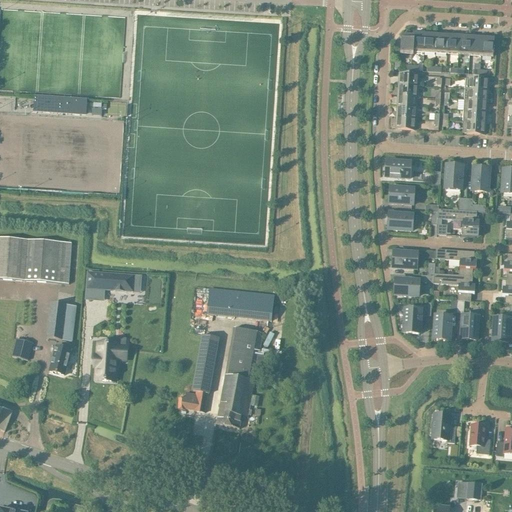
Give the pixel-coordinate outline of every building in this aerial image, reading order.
[(412,55),(413,34),(412,34),(412,36),(401,36),(400,55),(412,55)] [(423,54),(425,35),(413,34),(412,55),(413,55),(413,53),(423,54)] [(435,54),(436,36),(425,35),(423,54),(435,54)] [(446,55),(448,36),(436,36),(435,54),(446,55)] [(458,56),(459,37),(448,36),(446,55),(458,56)] [(469,57),(470,38),(459,37),(458,56),(469,57)] [(481,57),(482,39),(470,38),(469,57),(481,57)] [(482,39),(481,57),(492,58),(494,39),(482,39)] [(398,86),(417,88),(418,76),(399,75),(398,86)] [(464,91),(487,92),(488,81),(465,80),(464,91)] [(417,98),(417,88),(398,86),(398,97),(417,98)] [(486,103),(487,92),(464,91),(464,102),(486,103)] [(86,101),(34,97),(33,112),(85,115),(86,101)] [(416,109),(417,98),(398,97),(397,108),(416,109)] [(486,114),(486,103),(464,102),(463,112),(486,114)] [(415,120),(416,109),(397,108),(396,119),(415,120)] [(485,125),(486,114),(463,112),(462,123),(485,125)] [(414,131),(415,120),(396,119),(396,130),(414,131)] [(484,136),(485,125),(462,123),(462,134),(484,136)] [(409,180),(410,165),(387,163),(386,178),(409,180)] [(460,192),(461,169),(446,168),(445,191),(460,192)] [(487,194),(488,171),(473,170),(472,193),(487,194)] [(511,195),(511,172),(503,172),(502,195),(511,195)] [(412,206),(413,191),(390,189),(389,205),(412,206)] [(476,214),(485,214),(485,207),(472,206),(472,200),(465,200),(464,212),(476,213),(476,214)] [(438,211),(438,214),(437,220),(462,222),(461,237),(475,238),(478,239),(479,222),(476,222),(476,214),(476,213),(464,212),(458,212),(438,211)] [(388,231),(411,232),(412,217),(389,215),(388,231)] [(0,280),(25,282),(28,242),(0,239),(0,280)] [(71,245),(28,242),(25,282),(68,285),(71,245)] [(474,253),(454,252),(445,252),(444,261),(459,262),(458,277),(472,278),(472,271),(476,271),(476,262),(473,262),(474,253)] [(415,271),(416,255),(393,254),(392,269),(415,271)] [(506,280),(511,280),(511,255),(507,256),(507,264),(504,264),(503,273),(506,273),(506,280)] [(87,274),(86,290),(133,293),(134,277),(87,274)] [(458,277),(434,275),(433,275),(433,278),(433,284),(433,285),(458,287),(457,302),(450,301),(450,302),(457,302),(464,303),(464,302),(470,303),(471,295),(474,296),(475,287),(472,286),(472,278),(458,277)] [(511,280),(506,280),(505,280),(505,289),(502,288),(501,297),(505,298),(504,305),(509,306),(511,305),(511,280)] [(417,298),(418,282),(395,281),(394,296),(417,298)] [(272,323),(274,296),(209,290),(206,316),(272,323)] [(72,343),(76,307),(51,304),(46,340),(72,343)] [(419,335),(420,312),(405,311),(404,334),(419,335)] [(449,342),(450,319),(435,318),(434,341),(449,342)] [(476,341),(477,319),(462,318),(461,340),(476,341)] [(508,344),(509,321),(494,320),(493,342),(508,344)] [(257,371),(265,372),(264,375),(269,376),(270,371),(266,370),(268,356),(266,355),(268,343),(260,342),(262,335),(234,330),(225,376),(218,413),(240,417),(241,407),(249,409),(254,378),(256,379),(257,371)] [(195,412),(204,414),(208,395),(217,342),(203,337),(193,393),(195,393),(196,393),(194,405),(197,406),(195,412)] [(27,362),(32,344),(17,340),(12,358),(27,362)] [(94,356),(94,368),(96,369),(95,381),(104,382),(106,382),(111,382),(115,383),(116,370),(116,361),(125,362),(126,348),(117,347),(117,345),(97,344),(96,357),(94,356)] [(64,377),(70,351),(56,347),(49,373),(64,377)] [(195,412),(197,406),(194,405),(196,393),(195,393),(195,395),(186,394),(185,399),(182,398),(182,399),(179,399),(178,410),(185,411),(185,410),(195,412)] [(249,411),(249,409),(241,407),(240,417),(218,413),(216,426),(239,430),(241,418),(247,419),(248,416),(250,416),(251,411),(249,411)] [(0,431),(4,433),(12,413),(3,410),(2,411),(0,409),(0,431)] [(449,427),(450,417),(434,416),(433,423),(431,423),(431,431),(433,432),(432,441),(447,442),(447,444),(454,445),(456,428),(449,427)] [(489,457),(490,441),(484,441),(485,427),(471,426),(469,447),(481,448),(481,456),(489,457)] [(511,455),(511,429),(505,429),(504,443),(497,443),(495,458),(503,458),(503,455),(511,455)] [(482,500),(483,486),(467,484),(466,498),(482,500)]
